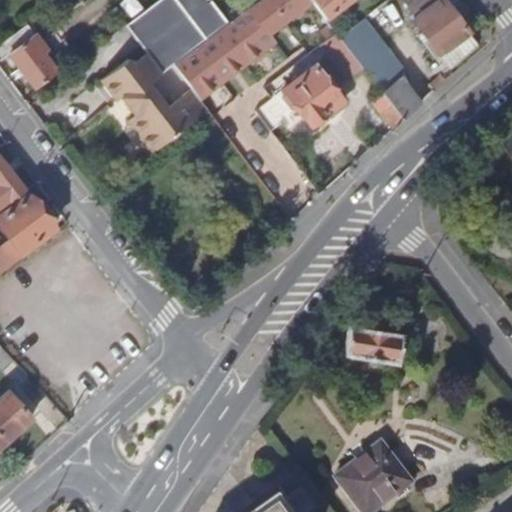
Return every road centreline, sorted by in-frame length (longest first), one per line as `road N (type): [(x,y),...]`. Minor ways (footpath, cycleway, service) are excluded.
road 1 (unclassified): [(184,339),(0,105)]
road 2 (primary): [(226,411),(386,208)]
road 3 (residential): [(386,208),(511,366)]
road 4 (primary): [(386,208),(511,91)]
road 5 (primary): [(511,63),(388,168)]
road 6 (residential): [(184,339),(71,450)]
road 7 (primary): [(216,376),(127,505)]
road 8 (primary): [(388,168),(356,192),(292,270)]
road 9 (primary): [(292,270),(216,376)]
road 10 (residential): [(292,270),(184,339)]
